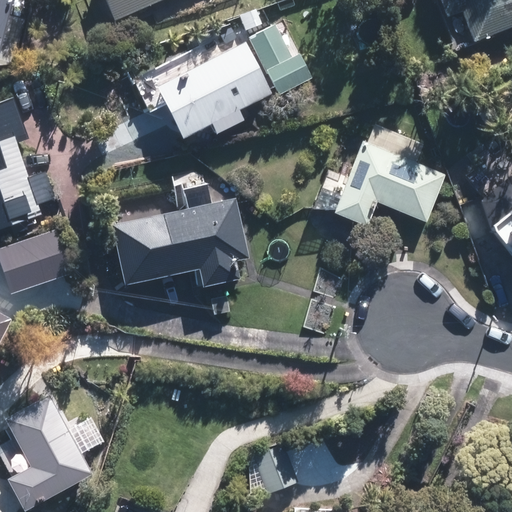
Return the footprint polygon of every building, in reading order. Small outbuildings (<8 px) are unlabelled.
[(105,0),(115,23),(169,0),(105,0)] [(464,16),(476,46),(511,31),(511,0),(440,0),(449,22),(464,16)] [(285,27),(159,91),(184,141),(209,129),(214,139),(248,122),(243,111),(311,77),(285,27)] [(0,236),(46,222),(42,208),(57,203),(23,100),(0,107),(0,236)] [(448,177),(365,144),(335,217),(369,230),(379,203),(429,223),(448,177)] [(511,181),(485,202),(491,226),(511,251),(511,181)] [(237,202),(115,231),(129,290),(202,272),(207,292),(242,284),(238,264),(251,261),(237,202)] [(0,350),(15,323),(0,315),(0,350)] [(34,511),(94,481),(50,398),(7,420),(34,471),(11,483),(26,511),(34,511)]
